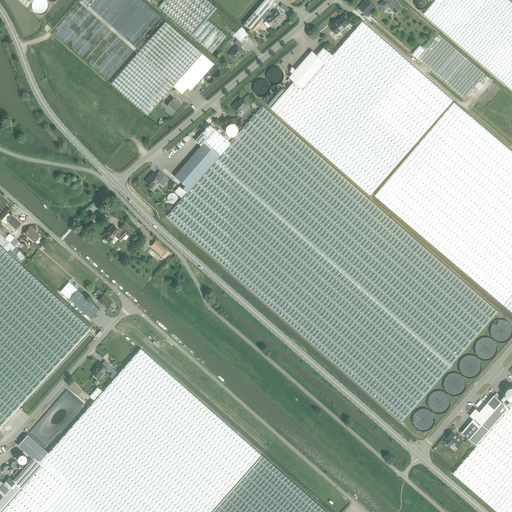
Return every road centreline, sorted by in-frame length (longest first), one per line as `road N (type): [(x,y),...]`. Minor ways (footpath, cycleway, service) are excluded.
road 1 (tertiary): [(115,183),(419,456)]
road 2 (unknown): [(449,511),(202,308),(183,259)]
road 3 (residential): [(364,511),(129,305)]
road 4 (unclassified): [(332,0),(115,183)]
road 5 (tertiary): [(0,10),(43,104),(115,183)]
road 6 (unclassified): [(0,443),(129,305)]
road 7 (residential): [(129,305),(0,188)]
road 8 (unclassified): [(511,347),(419,456)]
